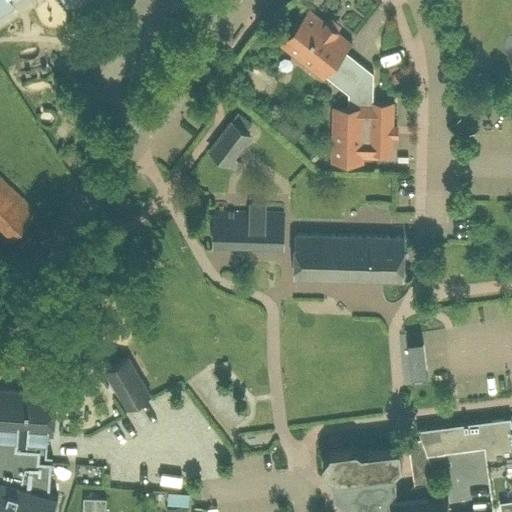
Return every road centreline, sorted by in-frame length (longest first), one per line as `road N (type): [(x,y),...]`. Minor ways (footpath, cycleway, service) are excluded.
road 1 (residential): [(255,0),(45,266),(0,295)]
road 2 (residential): [(412,0),(425,30),(426,236)]
